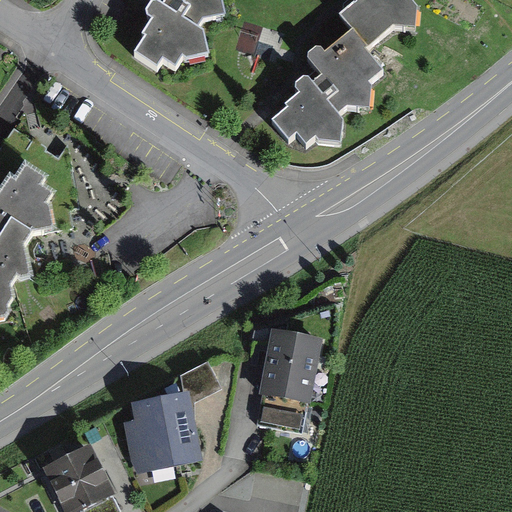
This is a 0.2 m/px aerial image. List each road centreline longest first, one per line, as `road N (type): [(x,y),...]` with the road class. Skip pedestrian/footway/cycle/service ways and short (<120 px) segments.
road 1 (residential): [(294,228),(257,185),(0,16)]
road 2 (secondary): [(0,421),(294,228)]
road 3 (secondary): [(294,228),(444,132),(511,76)]
